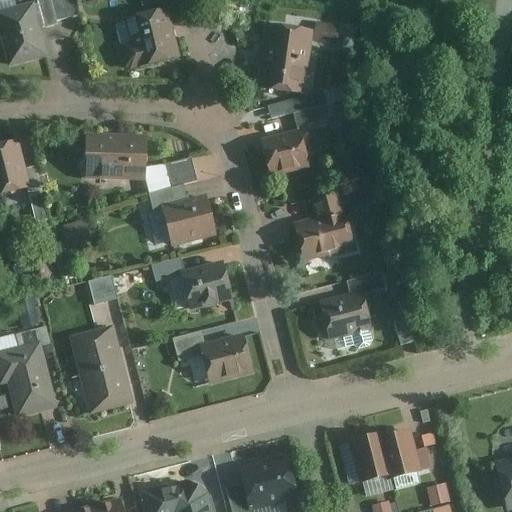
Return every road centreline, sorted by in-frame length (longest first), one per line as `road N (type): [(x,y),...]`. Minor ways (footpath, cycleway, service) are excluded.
road 1 (residential): [(299,413),(0,486)]
road 2 (residential): [(299,413),(223,134)]
road 3 (residential): [(223,134),(168,113),(0,113)]
road 4 (residential): [(511,359),(299,413)]
